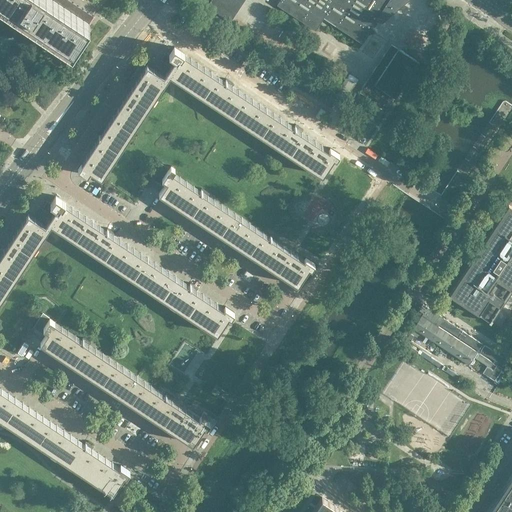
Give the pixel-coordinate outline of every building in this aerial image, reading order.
[(61,8),(55,5),(50,1),(47,0),(0,0),(0,1),(4,4),(3,6),(9,9),(10,8),(16,12),(15,14),(28,22),(29,21),(36,25),(35,27),(46,34),(47,33),(66,45),(65,47),(72,51),(88,26),(82,22),(77,19),(71,15),(66,12),(61,8)] [(61,8),(66,0),(58,0),(55,5),(61,8)] [(66,12),(72,2),(68,0),(66,0),(61,8),(66,12)] [(226,24),(241,0),(210,0),(211,1),(205,10),(226,24)] [(280,0),(277,5),(315,31),(324,18),(361,43),(378,18),(382,20),(405,0),(280,0)] [(71,15),(78,6),(72,2),(66,12),(71,15)] [(77,19),(83,9),(78,6),(71,15),(77,19)] [(82,22),(88,13),(83,9),(77,19),(82,22)] [(88,26),(94,17),(88,13),(82,22),(88,26)] [(395,98),(419,62),(398,48),(391,44),(364,85),(359,92),(366,97),(366,96),(368,98),(371,94),(377,98),(374,102),(378,104),(386,110),(395,97),(395,98)] [(292,130),(252,103),(231,89),(234,84),(226,79),(223,84),(182,57),(184,54),(174,47),(169,55),(169,56),(168,57),(168,58),(168,59),(168,60),(169,61),(169,62),(169,63),(170,64),(171,65),(175,68),(170,75),(322,175),(334,158),(336,159),(339,154),(330,148),(327,153),(300,135),(303,130),(295,125),(292,130)] [(102,178),(166,81),(148,69),(107,131),(102,128),(97,136),(102,139),(84,166),(81,164),(78,169),(87,175),(90,171),(102,178)] [(267,239),(206,198),(209,194),(201,188),(198,193),(171,175),(173,172),(161,164),(152,177),(164,185),(159,193),(160,193),(297,284),(297,285),(309,267),(311,269),(315,263),(305,257),(302,262),(275,244),(279,239),(271,234),(267,239)] [(154,188),(158,182),(152,179),(149,185),(154,188)] [(187,288),(112,238),(115,233),(107,228),(104,233),(63,206),(66,203),(56,196),(50,204),(51,205),(50,205),(50,206),(50,208),(50,209),(50,210),(50,211),(50,212),(51,213),(52,214),(52,215),(56,217),(51,224),(217,334),(228,316),(231,318),(234,312),(225,306),(222,311),(195,293),(198,288),(190,283),(187,288)] [(511,288),(511,207),(508,205),(449,295),(490,321),(511,288)] [(0,301),(47,230),(29,218),(0,262),(0,301)] [(477,352),(438,326),(439,324),(458,337),(462,331),(423,305),(412,321),(400,339),(397,343),(415,355),(418,351),(404,342),(413,328),(426,336),(422,341),(424,343),(428,337),(466,362),(465,364),(466,365),(467,363),(469,364),(477,352)] [(163,397),(88,348),(91,343),(83,337),(80,342),(53,325),(55,322),(42,313),(33,327),(45,335),(40,342),(41,343),(41,342),(192,443),(202,429),(208,433),(215,421),(207,415),(204,413),(201,416),(197,420),(170,403),(174,398),(166,392),(163,397)] [(480,345),(464,334),(460,339),(477,350),(480,345)] [(503,357),(485,345),(481,351),(499,363),(503,357)] [(493,363),(479,354),(479,353),(476,358),(490,368),(493,363)] [(219,398),(224,391),(216,385),(211,392),(219,398)] [(82,446),(0,391),(0,417),(112,492),(124,475),(126,476),(130,471),(120,465),(117,470),(90,452),(94,447),(86,441),(82,446)] [(511,511),(511,473),(486,511),(511,511)] [(344,511),(322,497),(312,511),(344,511)]
